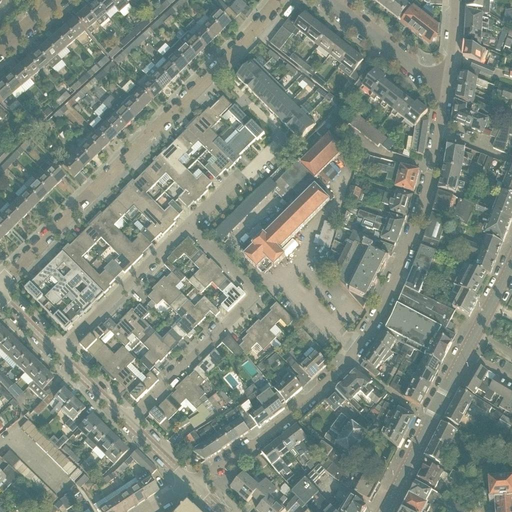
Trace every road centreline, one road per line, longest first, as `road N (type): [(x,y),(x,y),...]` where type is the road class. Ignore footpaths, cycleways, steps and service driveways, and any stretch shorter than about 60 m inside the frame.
road 1 (residential): [(190,484),(286,421),(348,359),(393,285),(419,221),(437,133)]
road 2 (residential): [(0,282),(276,0)]
road 3 (tertiary): [(384,511),(511,261)]
road 4 (residential): [(128,422),(252,293),(187,225)]
road 5 (residential): [(57,354),(187,225)]
road 6 (residential): [(445,83),(420,78),(323,0)]
